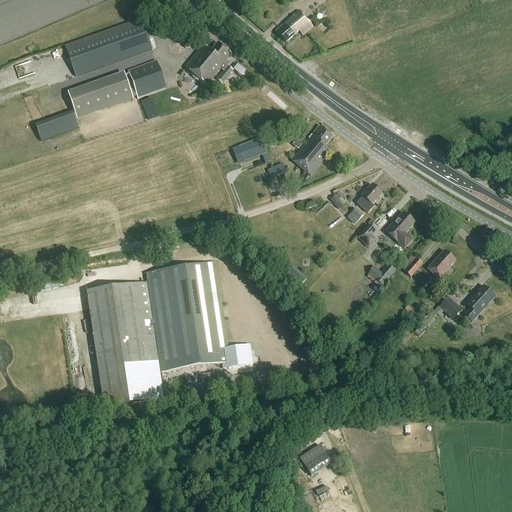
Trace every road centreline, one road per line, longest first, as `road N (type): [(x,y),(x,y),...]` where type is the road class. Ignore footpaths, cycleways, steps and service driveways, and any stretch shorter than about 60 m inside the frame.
road 1 (track): [(511,394),(331,399),(0,446)]
road 2 (unclassified): [(384,161),(286,202),(129,245)]
road 3 (unclassified): [(384,161),(181,0)]
road 4 (primary): [(396,146),(206,0)]
road 5 (unclassified): [(508,273),(420,196),(413,179)]
road 6 (primary): [(511,216),(396,146)]
road 7 (track): [(129,245),(0,276)]
